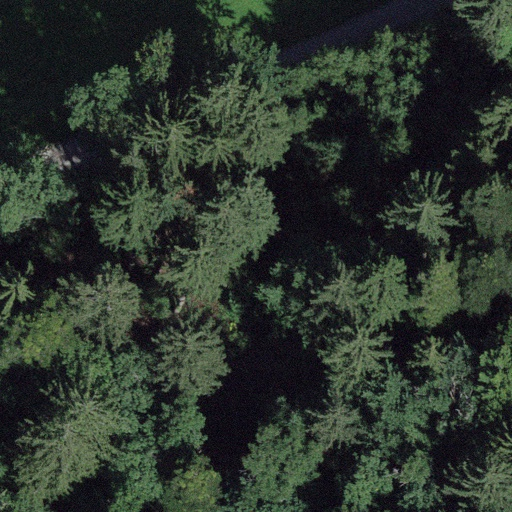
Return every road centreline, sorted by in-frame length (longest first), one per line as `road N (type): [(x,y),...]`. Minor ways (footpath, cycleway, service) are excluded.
road 1 (track): [(0,172),(176,125),(375,42),(442,0)]
road 2 (track): [(0,311),(124,511)]
